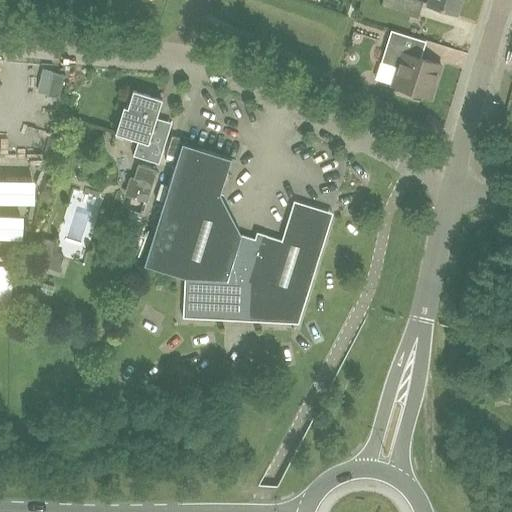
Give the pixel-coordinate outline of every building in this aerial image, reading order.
[(417,18),(423,2),(417,0),(382,0),(380,7),(417,18)] [(456,14),(460,0),(427,0),(426,4),(456,14)] [(415,57),(420,40),(390,31),(380,63),(398,68),(392,87),(430,99),(440,65),(415,57)] [(158,164),(167,135),(152,130),(161,100),(133,91),(127,108),(124,107),(115,134),(138,141),(133,156),(158,164)] [(10,102),(8,112),(28,116),(30,106),(10,102)] [(297,323),(332,214),(293,201),(281,240),(265,235),(263,242),(241,235),(220,194),(231,159),(182,144),(143,265),(184,279),(182,317),(297,323)]
